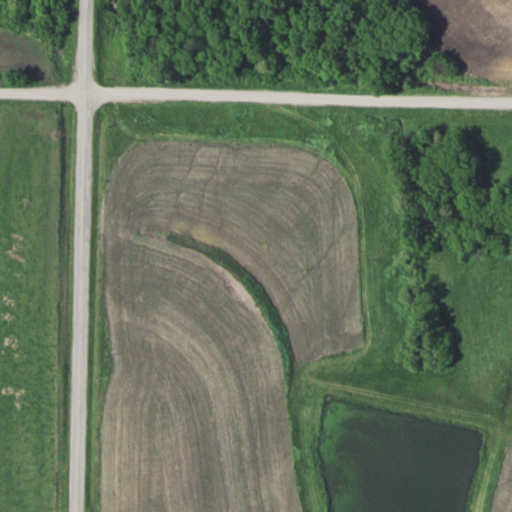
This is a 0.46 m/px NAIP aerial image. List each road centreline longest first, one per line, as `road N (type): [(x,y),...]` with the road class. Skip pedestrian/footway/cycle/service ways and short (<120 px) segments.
road 1 (residential): [(89,511),(104,0)]
road 2 (residential): [(511,122),(0,116)]
